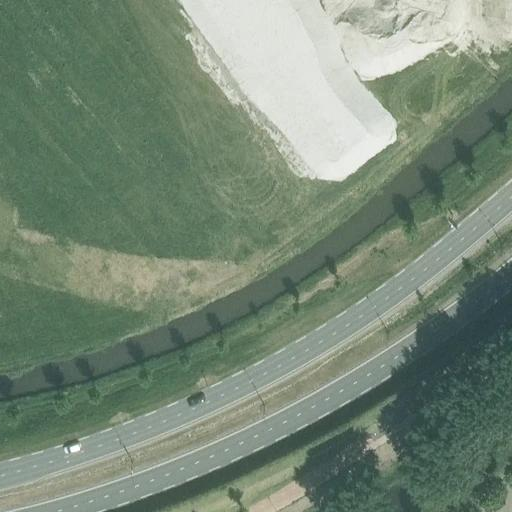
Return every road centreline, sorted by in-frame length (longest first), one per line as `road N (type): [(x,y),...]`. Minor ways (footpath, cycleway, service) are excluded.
road 1 (secondary): [(511,198),(388,300),(304,354),(160,424),(0,478)]
road 2 (secondary): [(53,511),(181,469),(343,392),(511,275)]
